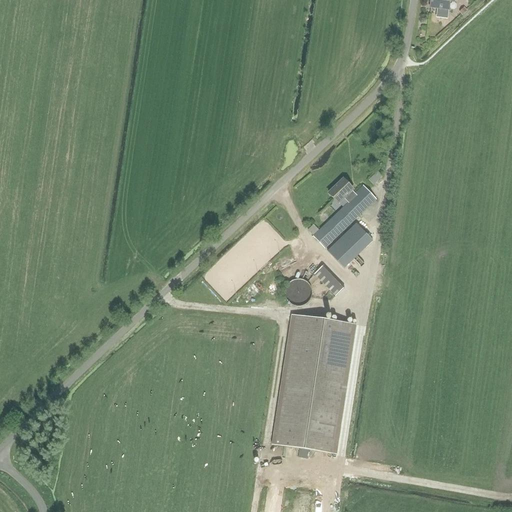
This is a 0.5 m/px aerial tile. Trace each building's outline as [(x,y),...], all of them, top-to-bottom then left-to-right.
[(449,10),(450,1),(455,2),(455,0),(431,0),(431,8),(437,9),(436,17),(447,19),(448,10),(449,10)] [(373,184),(382,176),(378,171),(369,179),(373,184)] [(338,203),(344,197),(348,201),(347,202),(347,203),(313,236),(325,249),(375,200),(374,199),(362,187),(355,195),(351,191),(353,189),(343,178),(328,193),(338,203)] [(373,241),(355,222),(326,250),(344,269),(373,241)] [(344,289),(323,267),(315,274),(335,296),(344,289)] [(300,280),(299,280),(297,280),(296,280),(295,280),(294,280),(293,280),(292,281),(291,281),(290,282),(289,283),(288,283),(287,284),(286,285),(286,286),(285,287),(284,288),(284,289),(284,290),(284,292),(284,293),(284,294),(284,295),(284,296),(284,298),(285,299),(285,300),(286,301),(287,302),(287,303),(288,303),(289,304),(290,305),(291,305),(292,306),(293,306),(294,307),(296,307),(297,307),(298,307),(299,307),(300,306),(301,306),(303,306),(304,305),(305,305),(306,304),(307,303),(307,302),(308,301),(309,300),(309,299),(310,298),(310,297),(311,296),(311,295),(311,294),(311,292),(311,291),(310,290),(310,289),(310,288),(309,287),(309,286),(308,285),(307,284),(306,283),(305,282),(304,282),(303,281),(302,281),(301,280),(300,280)] [(355,325),(291,316),(271,445),(336,455),(355,325)]
